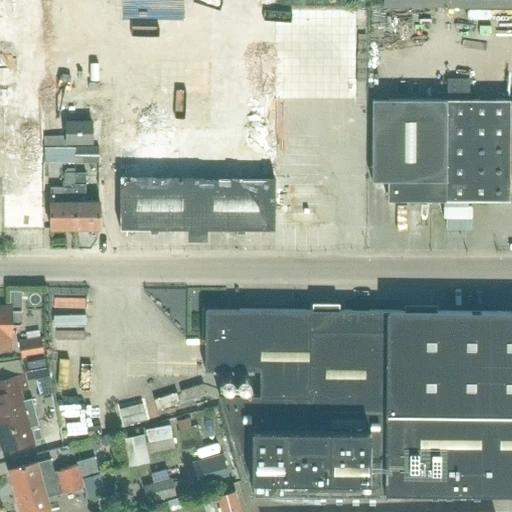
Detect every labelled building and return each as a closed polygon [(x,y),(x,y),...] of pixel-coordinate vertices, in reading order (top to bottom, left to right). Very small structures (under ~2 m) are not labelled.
[(41,0),(40,92),(133,93),(132,230),(341,232),(343,21),(271,20),(270,0),(41,0)] [(359,84),(359,73),(367,73),(367,40),(344,40),(343,83),(359,84)] [(508,200),(508,97),(467,97),(467,76),(445,76),(445,96),(370,96),(370,178),(386,178),(387,200),(442,200),(466,200),(508,200)] [(91,120),(65,121),(66,141),(91,141),(91,120)] [(74,158),(74,146),(65,146),(65,162),(74,162),(74,158)] [(74,158),(74,162),(81,162),(98,162),(98,146),(74,146),(74,158)] [(63,186),(49,186),(49,227),(73,227),(74,171),(64,171),(63,186)] [(74,171),(73,227),(98,227),(98,199),(85,199),(85,171),(74,171)] [(8,335),(10,335),(10,324),(21,324),(21,308),(10,308),(10,305),(0,305),(0,347),(8,347),(8,335)] [(511,492),(511,310),(205,306),(204,367),(259,368),(258,394),(218,393),(250,493),(384,495),(384,491),(511,492)] [(40,338),(20,341),(22,356),(42,353),(40,338)] [(43,357),(24,360),(26,377),(45,374),(43,357)] [(0,438),(3,449),(37,440),(32,422),(29,423),(20,389),(27,387),(23,373),(0,379),(0,438)] [(172,395),(152,401),(156,413),(178,406),(180,412),(213,401),(207,383),(172,395)] [(148,462),(143,433),(121,437),(127,466),(148,462)] [(15,493),(58,481),(55,471),(54,471),(51,458),(38,461),(38,460),(8,468),(15,493)] [(58,481),(80,476),(94,472),(91,460),(77,463),(77,464),(55,471),(58,481)] [(80,476),(83,486),(100,482),(99,478),(126,472),(124,465),(97,471),(94,472),(80,476)] [(171,477),(167,478),(165,469),(150,473),(152,482),(142,484),(147,503),(175,495),(171,477)] [(80,476),(58,481),(15,493),(19,511),(44,511),(51,510),(47,497),(83,487),(83,486),(80,476)] [(240,511),(234,489),(207,496),(210,511),(240,511)]
